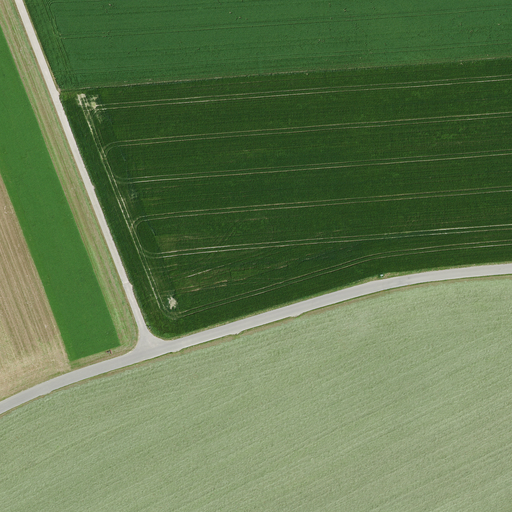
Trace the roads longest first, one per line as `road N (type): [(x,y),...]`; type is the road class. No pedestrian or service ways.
road 1 (tertiary): [(0,407),(88,371),(358,290),(511,268)]
road 2 (track): [(152,351),(18,0)]
